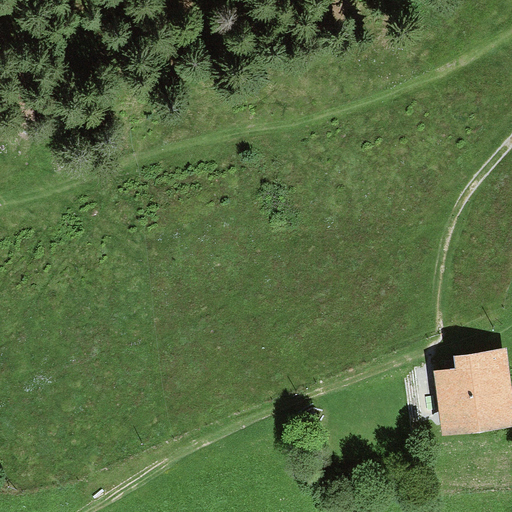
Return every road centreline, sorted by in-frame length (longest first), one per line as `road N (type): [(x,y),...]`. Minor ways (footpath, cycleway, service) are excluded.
road 1 (track): [(93,507),(191,446),(435,348)]
road 2 (track): [(435,348),(445,236),(461,200),(511,139)]
